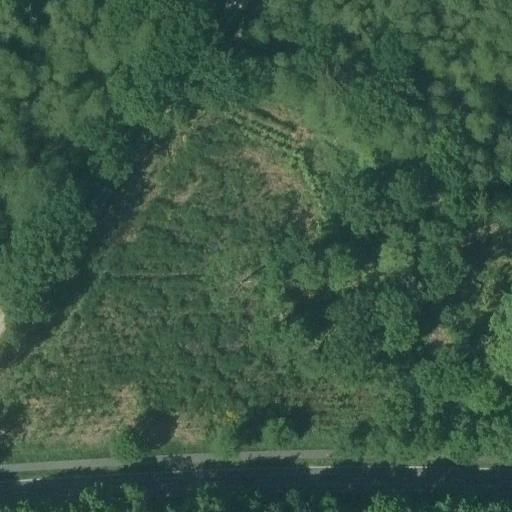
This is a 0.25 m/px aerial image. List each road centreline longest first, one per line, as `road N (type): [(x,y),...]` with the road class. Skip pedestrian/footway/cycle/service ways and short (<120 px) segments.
road 1 (tertiary): [(0,492),(511,483)]
road 2 (track): [(35,287),(246,0)]
